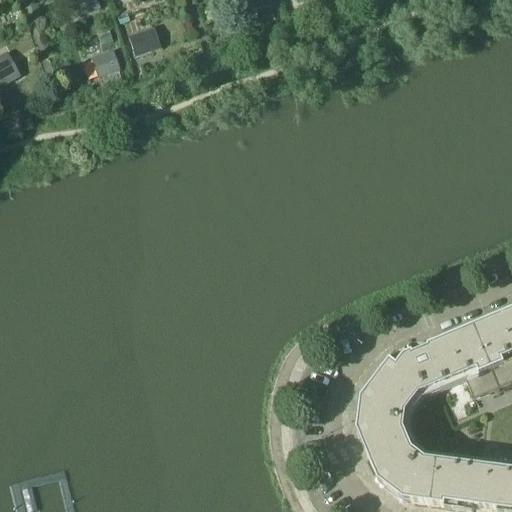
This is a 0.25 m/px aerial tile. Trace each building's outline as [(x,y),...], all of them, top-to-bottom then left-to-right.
[(66,0),(74,21),(96,14),(91,0),(66,0)] [(244,0),(249,13),(268,7),(265,0),(244,0)] [(292,0),(295,8),(315,1),(314,0),(292,0)] [(130,62),(148,56),(141,36),(124,41),(130,62)] [(93,83),(115,75),(109,55),(86,63),(93,83)] [(0,91),(15,83),(2,60),(0,60),(0,91)] [(511,314),(473,331),(499,391),(510,386),(509,383),(511,381),(511,314)] [(427,356),(415,361),(413,356),(404,360),(397,369),(390,364),(366,396),(372,401),(365,410),(363,427),(368,437),(360,441),(375,478),(383,475),(388,486),(401,496),(412,497),(411,505),(421,507),(426,463),(413,452),(405,432),(407,416),(420,398),(464,380),(472,398),(487,392),(488,396),(499,391),(473,331),(428,350),(429,352),(427,356)] [(511,511),(511,453),(510,453),(509,457),(492,454),(490,471),(426,463),(421,507),(445,510),(446,506),(473,510),(472,511),(484,511),(511,511)]
